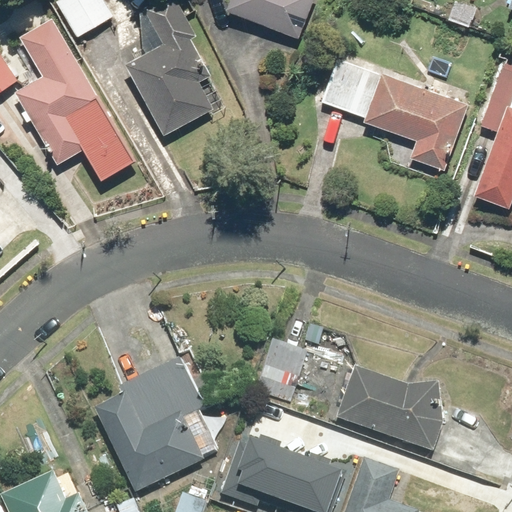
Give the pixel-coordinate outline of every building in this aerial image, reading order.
[(127,0),(59,0),(79,37),(133,9),(127,0)] [(169,136),(225,110),(203,62),(217,56),(191,0),(160,0),(154,3),(172,42),(134,59),(169,136)] [(232,0),(228,10),(301,40),(317,0),(232,0)] [(59,16),(28,34),(50,73),(23,88),(65,161),(93,145),(111,176),(141,159),(59,16)] [(2,40),(0,41),(0,95),(27,77),(2,40)] [(342,51),(323,103),(424,140),(419,155),(451,167),(476,100),(342,51)] [(501,129),(478,192),(511,204),(511,55),(510,55),(485,124),(501,129)] [(313,345),(276,335),(260,389),(297,400),(313,345)] [(117,396),(98,405),(140,493),(210,459),(184,405),(200,398),(180,356),(113,388),(117,396)] [(360,366),(341,413),(436,446),(448,415),(439,377),(419,382),(360,366)] [(248,433),(229,490),(291,511),(335,511),(351,469),(248,433)] [(365,455),(346,511),(423,511),(424,508),(391,497),(401,467),(365,455)] [(76,496),(63,468),(7,493),(15,511),(92,511),(84,493),(76,496)] [(212,511),(216,501),(185,491),(178,511),(212,511)]
